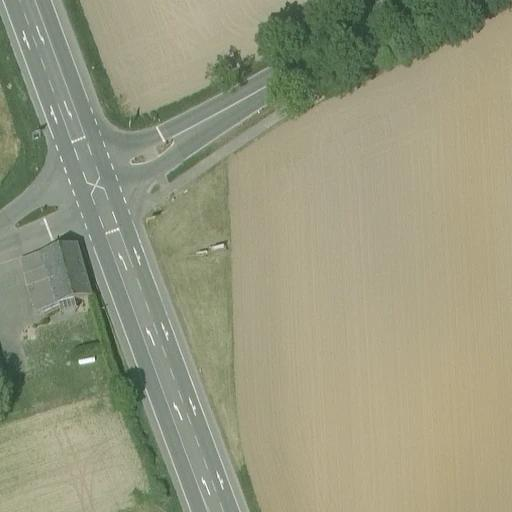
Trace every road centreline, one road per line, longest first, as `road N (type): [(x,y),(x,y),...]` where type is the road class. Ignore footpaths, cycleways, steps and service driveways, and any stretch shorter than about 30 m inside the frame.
road 1 (tertiary): [(95,193),(410,0)]
road 2 (secondary): [(213,511),(95,193)]
road 3 (secondary): [(95,193),(24,0)]
